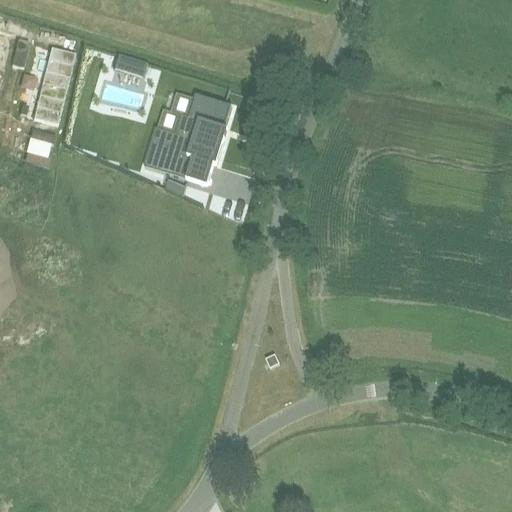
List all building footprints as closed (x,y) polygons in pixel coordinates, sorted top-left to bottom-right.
[(128,63),(128,62),(118,59),(118,60),(114,74),(116,74),(116,73),(124,76),(128,63)] [(228,134),(225,133),(232,110),(196,99),(195,103),(189,122),(182,119),(176,138),(158,133),(156,133),(145,171),(188,184),(188,185),(208,191),(215,170),(217,171),(228,134)] [(163,264),(157,278),(169,283),(169,284),(172,286),(173,285),(185,290),(193,272),(196,273),(196,272),(195,271),(198,263),(200,264),(201,262),(198,261),(206,243),(178,231),(172,244),(163,264)] [(275,358),(266,363),(270,372),(279,367),(275,358)] [(50,511),(33,502),(26,511),(50,511)]
